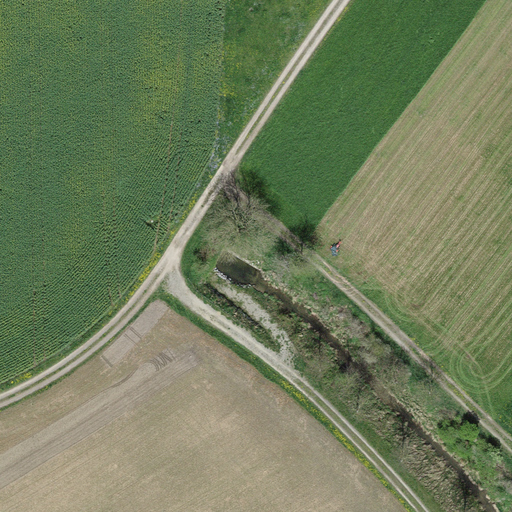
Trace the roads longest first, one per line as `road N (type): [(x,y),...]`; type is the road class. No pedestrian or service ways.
road 1 (track): [(227,167),(511,448)]
road 2 (track): [(423,511),(310,389),(190,297),(177,279),(175,252)]
road 3 (track): [(175,252),(343,0)]
road 4 (track): [(175,252),(84,353),(0,399)]
